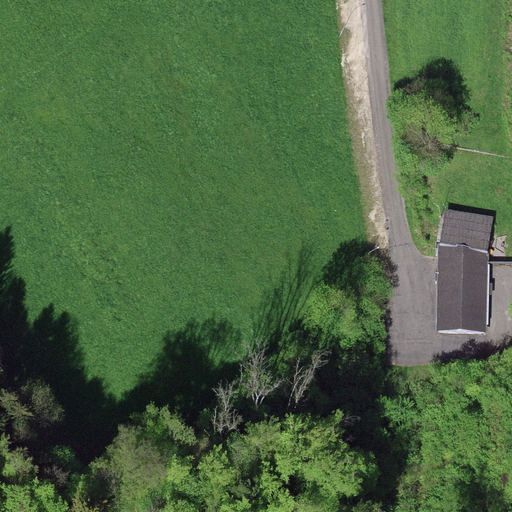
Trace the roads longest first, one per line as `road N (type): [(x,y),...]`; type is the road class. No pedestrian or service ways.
road 1 (track): [(374,0),(415,327)]
road 2 (track): [(415,327),(384,470),(384,511)]
